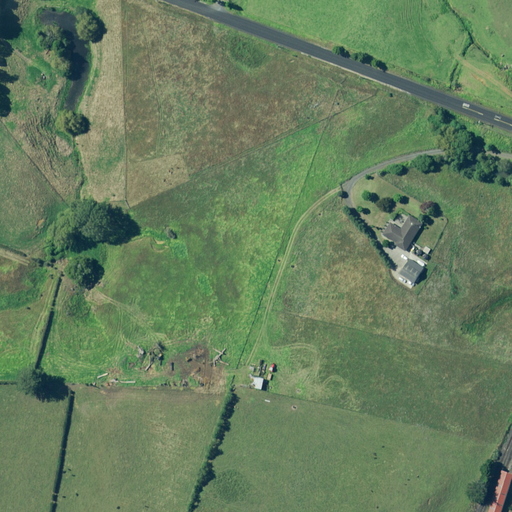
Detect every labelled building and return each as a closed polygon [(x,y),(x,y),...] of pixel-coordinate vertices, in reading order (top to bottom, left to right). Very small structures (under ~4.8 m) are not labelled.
[(210,170),(208,167),(195,173),(197,176),(210,170)] [(407,251),(425,223),(412,215),(402,229),(392,222),(384,234),(397,242),(396,244),(407,251)] [(429,248),(428,247),(425,251),(429,254),(434,247),(431,245),(429,248)] [(424,268),(410,259),(403,270),(400,275),(415,284),(418,279),(424,268)] [(264,379),(253,377),(251,388),(262,391),(264,379)] [(506,472),(502,470),(487,511),(500,511),(511,477),(511,473),(506,472)]
